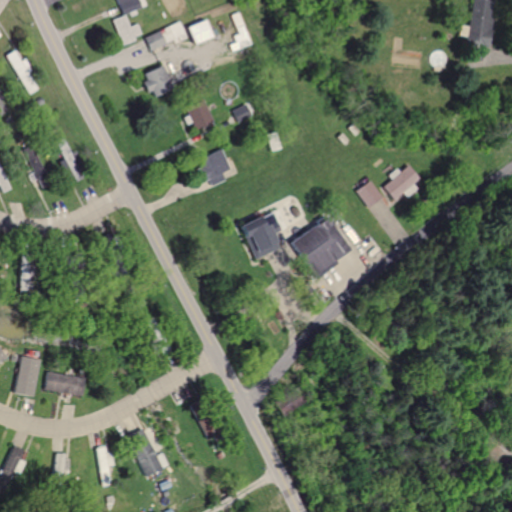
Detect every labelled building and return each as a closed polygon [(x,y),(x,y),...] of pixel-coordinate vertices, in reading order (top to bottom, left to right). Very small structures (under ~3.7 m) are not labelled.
[(138,7),(136,0),(137,0),(114,0),(120,14),(138,7)] [(226,42),(230,52),(249,44),(236,13),(230,16),(238,37),(226,42)] [(135,24),(126,26),(122,15),(109,19),(117,43),(139,37),(135,24)] [(183,25),(188,43),(207,38),(202,20),(183,25)] [(484,46),(485,21),(463,20),(462,45),(484,46)] [(146,52),(182,36),(176,22),(140,37),(146,52)] [(34,89),(20,58),(15,60),(10,49),(2,53),(21,95),(34,89)] [(165,88),(159,65),(136,72),(143,94),(165,88)] [(180,104),(187,128),(206,122),(200,99),(180,104)] [(218,172),(225,169),(217,149),(193,159),(196,167),(192,168),(197,182),(204,179),(207,185),(221,179),(218,172)] [(416,177),(404,165),(380,188),(392,200),(416,177)] [(363,207),(378,198),(367,179),(352,189),(363,207)] [(233,225),(238,237),(243,235),(250,251),(266,244),(268,250),(274,248),(268,234),(276,230),(267,211),(233,225)] [(345,250),(320,216),(284,242),(309,276),(345,250)] [(29,396),(35,351),(22,349),(21,357),(13,356),(9,394),(29,396)] [(38,390),(76,396),(79,377),(42,371),(38,390)] [(140,477),(157,469),(138,427),(121,435),(140,477)] [(19,475),(24,462),(17,459),(21,450),(10,445),(0,472),(0,476),(9,479),(11,472),(19,475)] [(92,447),(93,473),(104,473),(103,446),(92,447)] [(63,454),(51,454),(49,481),(61,482),(63,454)]
